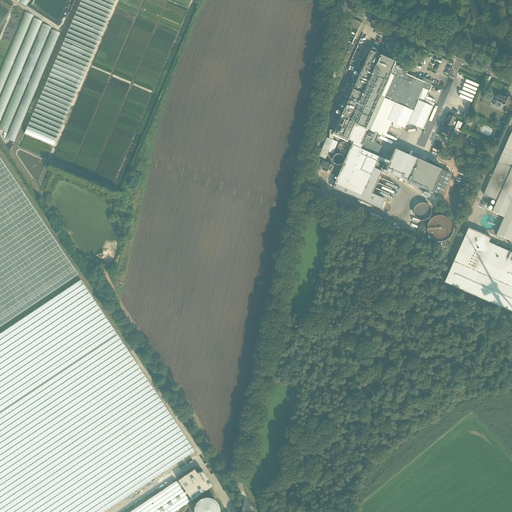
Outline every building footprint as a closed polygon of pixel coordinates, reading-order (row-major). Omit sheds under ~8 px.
[(60,148),(115,0),(81,0),(30,137),(60,148)] [(7,140),(18,144),(60,33),(52,30),(48,41),(38,37),(40,34),(37,33),(35,39),(26,35),(0,105),(0,121),(3,123),(0,129),(0,130),(9,134),(7,140)] [(367,63),(361,60),(359,67),(364,69),(335,135),(353,143),(333,189),(381,209),(385,200),(373,194),(382,172),(377,170),(380,164),(378,163),(379,160),(385,163),(381,171),(386,173),(391,161),(387,159),(386,160),(361,150),(362,146),(379,153),(382,146),(375,144),(379,135),(385,138),(392,123),(405,129),(408,123),(424,130),(433,107),(424,103),(432,86),(407,75),(408,71),(395,65),(396,63),(372,52),(367,63)] [(464,88),(463,95),(475,98),(476,95),(477,96),(478,92),(479,89),(480,89),(482,82),(481,82),(480,85),(467,82),(466,88),(464,88)] [(501,105),(509,109),(511,101),(511,99),(508,98),(506,100),(496,96),(492,105),(499,109),(501,105)] [(445,131),(453,135),(459,120),(451,116),(445,131)] [(511,241),(511,133),(479,207),(504,218),(496,235),(511,241)] [(338,144),(329,140),(323,152),(333,156),(338,144)] [(349,150),(349,148),(349,147),(349,146),(348,144),(347,144),(346,143),(345,143),(344,143),(343,143),(341,143),(340,144),(339,144),(339,145),(338,146),(338,147),(338,148),(338,150),(338,151),(339,152),(340,153),(341,154),(342,154),(344,154),(345,154),(346,154),(348,153),(348,152),(349,151),(349,150)] [(391,161),(386,173),(433,194),(443,171),(396,150),(391,161)] [(344,160),(344,158),(344,157),(343,156),(342,155),(341,155),(339,154),(337,155),(335,156),(334,158),(334,159),(334,161),(335,162),(335,163),(337,164),(339,165),(340,165),(341,164),(343,163),(344,162),(344,160)] [(0,331),(79,279),(0,159),(0,331)] [(331,166),(331,165),(331,163),(330,161),(329,160),(327,160),(325,160),(324,160),(323,161),(322,162),(322,163),(321,165),(322,167),(322,168),(323,169),(324,170),(326,170),(328,170),(329,169),(330,169),(330,168),(331,167),(331,166)] [(431,231),(434,243),(450,247),(451,243),(454,239),(457,238),(459,231),(457,226),(455,224),(454,222),(449,218),(448,218),(440,213),(436,211),(437,208),(430,203),(418,200),(417,200),(414,203),(410,204),(412,211),(415,213),(418,223),(418,222),(420,224),(421,227),(419,234),(423,235),(425,233),(426,230),(431,231)] [(511,252),(489,243),(490,239),(470,231),(448,284),(511,311),(511,252)] [(91,275),(98,271),(94,264),(87,269),(91,275)] [(99,511),(193,450),(79,279),(0,331),(0,511),(99,511)] [(299,494),(304,483),(297,480),(292,491),(299,494)] [(180,484),(133,511),(181,511),(193,505),(180,484)] [(201,486),(191,486),(190,497),(204,498),(204,491),(205,491),(206,487),(202,487),(203,484),(201,484),(201,486)] [(197,504),(196,511),(222,511),(218,501),(207,500),(197,504)]
